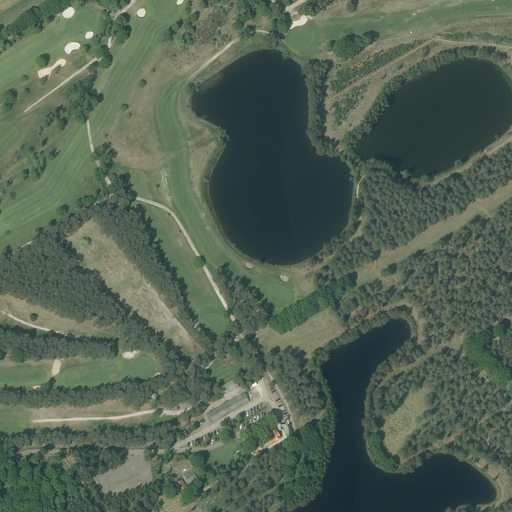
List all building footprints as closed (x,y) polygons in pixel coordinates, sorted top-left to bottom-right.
[(205,350),(184,368),(187,372),(208,354),(205,350)] [(222,397),(238,387),(234,380),(218,389),(222,397)] [(149,395),(154,403),(159,400),(154,392),(149,395)] [(213,423),(249,402),(244,393),(208,414),(213,423)] [(255,455),(254,453),(274,442),(280,438),(277,434),(273,427),(268,430),(269,433),(264,436),(264,437),(261,439),(258,435),(242,445),(250,458),(255,455)] [(180,492),(186,488),(182,481),(176,484),(177,486),(176,486),(180,492)]
